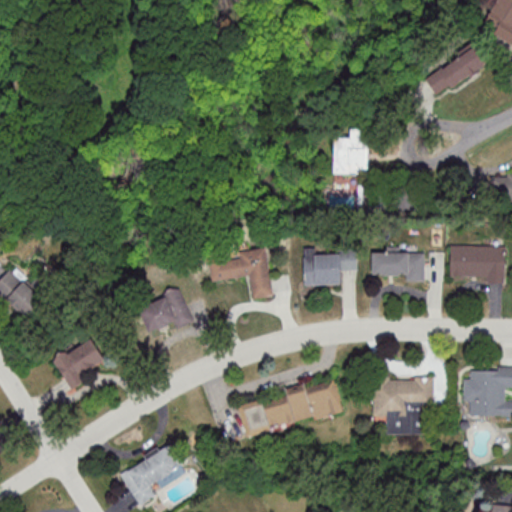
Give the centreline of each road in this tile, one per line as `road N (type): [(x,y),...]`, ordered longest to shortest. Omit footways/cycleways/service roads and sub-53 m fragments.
road 1 (residential): [(511,329),(389,329),(266,347),(111,423),(0,498)]
road 2 (residential): [(94,511),(0,363)]
